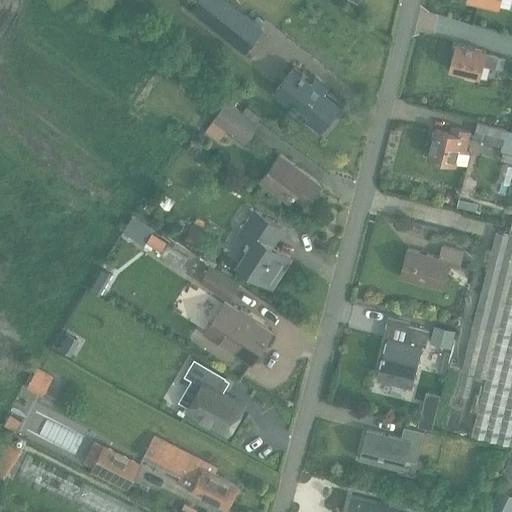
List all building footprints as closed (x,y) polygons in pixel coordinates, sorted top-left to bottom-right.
[(222,0),(199,0),(193,9),(244,50),(260,30),(222,0)] [(482,63),(494,66),(497,54),(485,52),(486,50),(456,43),(450,69),(479,76),(482,63)] [(14,54),(6,68),(18,75),(31,52),(17,44),(13,53),(14,54)] [(0,78),(6,68),(14,54),(13,53),(0,45),(0,78)] [(30,95),(21,97),(25,111),(23,112),(25,120),(66,108),(60,86),(67,84),(62,67),(36,74),(27,84),(30,95)] [(320,128),(339,103),(304,75),(306,74),(303,71),(301,73),(294,67),(274,92),(291,105),(286,112),(301,124),(306,118),(320,128)] [(187,77),(173,68),(167,76),(181,86),(187,77)] [(217,93),(200,81),(191,93),(208,106),(217,93)] [(214,120),(245,143),(259,125),(228,101),(214,120)] [(66,108),(25,120),(28,129),(30,129),(34,143),(43,140),(46,151),(60,154),(85,146),(80,129),(73,131),(66,108)] [(511,163),(511,130),(476,122),(473,137),(501,144),(499,150),(503,151),(501,160),(511,163)] [(470,154),(466,153),(471,130),(451,126),(450,132),(434,129),(428,156),(467,165),(470,154)] [(294,195),(305,203),(319,184),(280,154),(261,180),(289,201),(294,195)] [(31,172),(17,196),(55,217),(68,195),(69,193),(56,186),(31,172)] [(63,174),(56,186),(69,193),(68,195),(78,200),(86,187),(63,174)] [(16,195),(2,218),(27,233),(41,241),(42,239),(55,217),(17,196),(16,195)] [(476,214),(478,204),(460,199),(457,210),(476,214)] [(253,240),(238,263),(270,284),(289,256),(271,244),(281,228),(254,210),(240,231),(253,240)] [(154,229),(133,216),(122,231),(143,245),(146,241),(152,231),(154,229)] [(200,248),(209,229),(194,222),(185,241),(200,248)] [(511,445),(511,222),(509,234),(496,230),(460,371),(486,377),(471,435),(511,445)] [(152,231),(146,241),(162,251),(168,241),(152,231)] [(27,233),(20,245),(43,258),(50,244),(42,239),(41,241),(27,233)] [(449,264),(459,266),(463,250),(442,245),(440,256),(408,248),(401,276),(443,287),(449,264)] [(10,264),(3,277),(17,285),(17,287),(25,291),(33,278),(10,264)] [(209,266),(199,280),(228,299),(237,284),(209,266)] [(102,270),(91,289),(100,295),(111,276),(102,270)] [(0,274),(0,306),(3,309),(17,287),(17,285),(3,277),(0,274)] [(251,360),(270,330),(224,302),(206,332),(251,360)] [(380,368),(377,378),(410,387),(413,376),(422,340),(425,340),(428,329),(408,324),(404,343),(387,338),(380,368)] [(451,348),(456,330),(435,325),(430,343),(451,348)] [(70,358),(80,337),(67,331),(57,352),(70,358)] [(226,377),(194,358),(184,376),(201,386),(188,409),(228,433),(244,406),(218,392),(226,377)] [(56,374),(49,389),(60,393),(66,379),(56,374)] [(431,374),(422,414),(458,422),(467,383),(431,374)] [(28,385),(41,393),(47,382),(34,375),(28,385)] [(11,413),(5,424),(15,430),(21,419),(11,413)] [(421,415),(419,426),(432,429),(435,418),(421,415)] [(403,468),(405,459),(416,462),(423,432),(404,428),(401,438),(367,430),(360,458),(403,468)] [(183,470),(177,481),(193,489),(193,490),(226,507),(237,485),(205,469),(208,463),(155,435),(149,446),(154,449),(152,454),(183,470)] [(6,438),(0,446),(0,477),(1,478),(21,448),(6,438)] [(105,445),(91,471),(127,489),(141,463),(105,445)] [(126,511),(132,500),(27,453),(15,481),(84,511),(126,511)] [(511,454),(510,454),(503,470),(511,473),(511,454)] [(511,496),(498,490),(487,511),(506,511),(511,500),(511,496)] [(458,511),(395,497),(393,506),(352,496),(347,511),(458,511)]
